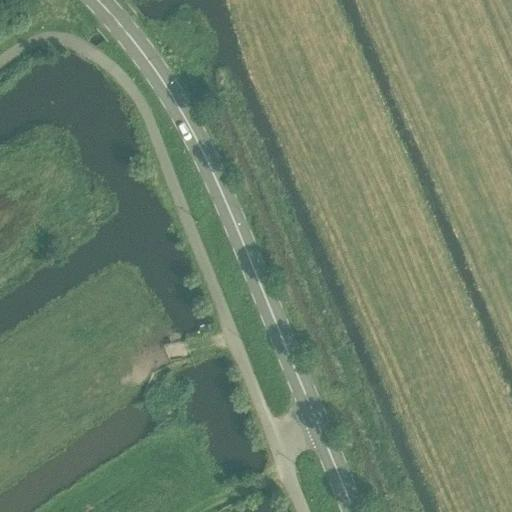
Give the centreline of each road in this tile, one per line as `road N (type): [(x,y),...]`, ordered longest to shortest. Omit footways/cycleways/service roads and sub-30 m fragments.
road 1 (secondary): [(309,412),(196,141),(162,81),(97,0)]
road 2 (track): [(59,402),(128,362),(234,339)]
